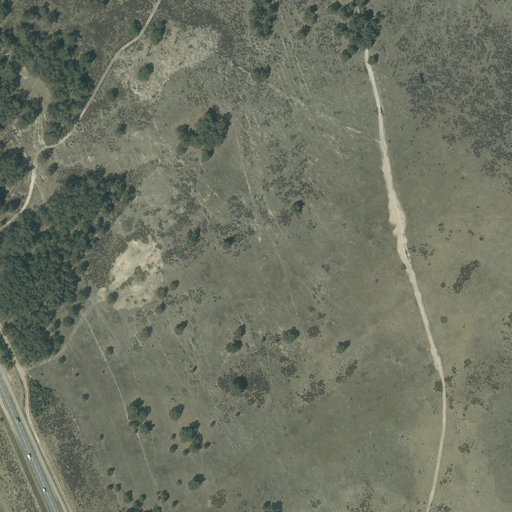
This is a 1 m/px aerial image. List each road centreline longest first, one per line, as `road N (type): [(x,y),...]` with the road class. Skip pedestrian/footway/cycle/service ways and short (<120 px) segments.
road 1 (track): [(356,0),(403,254),(442,382),(442,436),(427,511)]
road 2 (track): [(0,228),(24,205),(34,161),(69,132),(158,0)]
road 3 (track): [(156,5),(251,79),(383,146)]
road 4 (primary): [(55,511),(0,385)]
